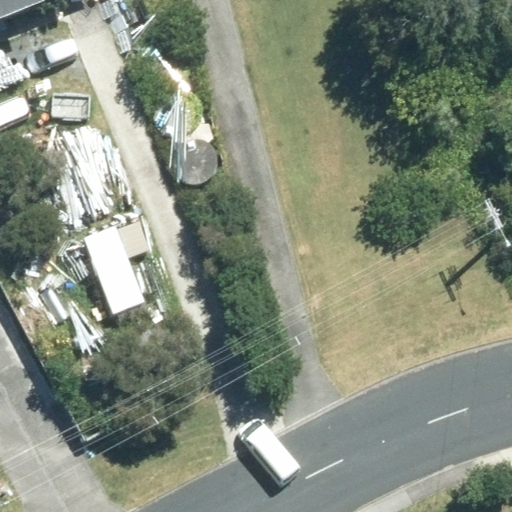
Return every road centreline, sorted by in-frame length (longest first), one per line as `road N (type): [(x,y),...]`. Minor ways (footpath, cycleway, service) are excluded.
road 1 (secondary): [(244,511),(455,411),(511,397)]
road 2 (unknown): [(96,511),(0,342)]
